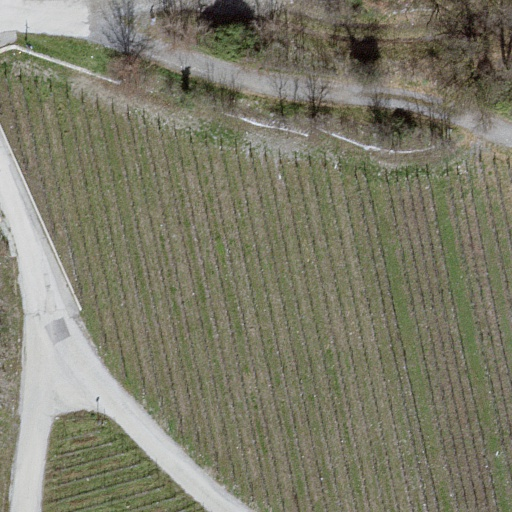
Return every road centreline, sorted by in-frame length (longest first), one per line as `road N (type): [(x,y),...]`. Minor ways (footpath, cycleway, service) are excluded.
road 1 (unclassified): [(511,158),(262,123),(0,51)]
road 2 (unclassified): [(215,511),(60,369),(0,168)]
